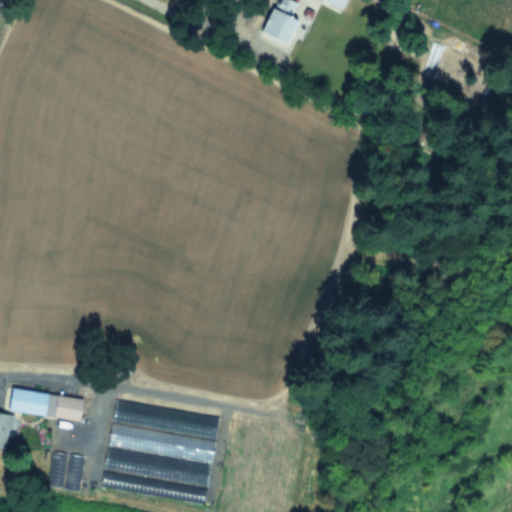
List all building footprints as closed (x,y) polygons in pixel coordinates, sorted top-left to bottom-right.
[(295,19),(288,16),(294,0),(272,0),(260,34),(285,44),(295,19)] [(316,0),(337,9),(341,0),(316,0)] [(78,420),(81,398),(8,388),(5,411),(78,420)] [(101,469),(205,485),(216,415),(112,398),(101,469)] [(18,415),(0,413),(0,448),(5,449),(6,436),(16,436),(18,415)]
